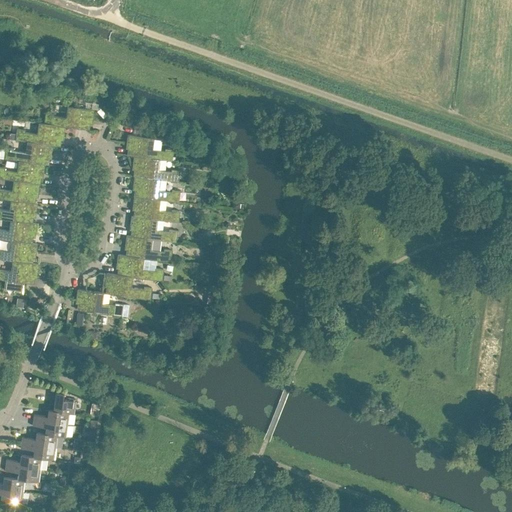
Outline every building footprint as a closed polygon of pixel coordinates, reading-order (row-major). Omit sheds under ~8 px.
[(68,106),(67,117),(54,115),(54,113),(47,112),(45,123),(64,126),(89,129),(89,128),(88,128),(89,120),(92,121),(93,109),(68,106)] [(11,133),(11,139),(16,140),(28,141),(53,144),(53,145),(60,145),(59,145),(61,137),(63,137),(64,126),(45,123),(39,122),(39,123),(38,133),(25,132),(25,130),(25,129),(18,128),(17,134),(11,133)] [(128,155),(135,155),(160,158),(160,159),(171,160),(173,149),(165,148),(166,148),(165,150),(153,149),(154,138),(154,137),(129,134),(127,146),(129,146),(128,154),(128,155)] [(1,146),(0,155),(0,157),(5,158),(19,160),(44,163),(44,164),(48,164),(48,163),(49,155),(51,156),(53,145),(53,144),(28,141),(26,152),(13,150),(14,148),(6,147),(1,146)] [(159,169),(160,159),(160,158),(135,155),(133,167),(136,167),(135,175),(134,175),(134,176),(135,176),(135,175),(161,179),(178,181),(179,170),(172,169),(172,171),(159,169)] [(0,177),(14,180),(14,179),(39,183),(40,183),(40,182),(39,182),(40,174),(43,175),(44,164),(44,163),(19,160),(18,171),(5,169),(5,167),(0,166),(0,177)] [(159,190),(161,179),(135,175),(135,176),(134,187),(136,187),(135,195),(135,196),(135,195),(160,199),(178,201),(180,190),(172,189),(172,191),(159,190)] [(38,194),(39,183),(14,179),(14,180),(13,190),(0,188),(0,186),(0,187),(0,186),(0,198),(11,199),(34,202),(35,194),(38,194)] [(159,210),(160,199),(135,195),(135,196),(134,207),(136,207),(135,215),(135,216),(158,219),(178,222),(179,210),(172,209),(172,210),(172,212),(159,210)] [(37,202),(34,202),(11,199),(10,210),(0,209),(0,218),(11,220),(11,219),(32,222),(33,214),(35,214),(37,202)] [(156,230),(158,219),(135,216),(135,215),(132,215),(131,227),(133,227),(132,235),(153,238),(175,241),(177,230),(169,229),(169,230),(169,231),(156,230)] [(36,222),(32,222),(11,219),(11,220),(10,230),(0,229),(0,238),(11,240),(31,242),(32,242),(32,234),(35,234),(36,222)] [(151,249),(153,238),(132,235),(127,234),(126,246),(128,247),(127,255),(144,257),(157,259),(170,261),(172,249),(164,248),(164,249),(164,251),(151,249)] [(0,258),(13,260),(32,262),(33,254),(35,254),(37,243),(32,242),(31,242),(11,240),(10,251),(0,249),(0,258)] [(119,253),(117,265),(120,266),(119,274),(133,276),(132,276),(162,280),(163,268),(156,267),(157,259),(144,257),(127,255),(119,253)] [(38,263),(32,262),(13,260),(12,271),(0,269),(0,278),(7,280),(6,288),(14,289),(14,291),(23,292),(24,284),(22,284),(22,282),(34,283),(33,283),(34,275),(37,275),(38,263)] [(131,287),(132,276),(133,276),(119,274),(107,272),(106,284),(108,284),(107,292),(107,293),(150,299),(152,287),(144,286),(144,287),(144,289),(131,287)] [(79,288),(77,300),(79,301),(78,309),(121,315),(127,316),(129,304),(123,303),(115,302),(115,303),(115,305),(102,303),(104,292),(104,293),(104,292),(79,288)] [(78,312),(76,324),(75,332),(78,333),(80,324),(83,325),(84,313),(78,312)] [(55,404),(54,410),(70,412),(75,413),(76,400),(64,399),(65,393),(51,391),(50,403),(55,404)] [(68,424),(70,412),(54,410),(49,409),(48,416),(34,414),(33,419),(68,424)] [(66,436),(68,424),(33,419),(32,425),(46,427),(46,433),(45,433),(58,435),(66,436)] [(56,447),(58,435),(45,433),(46,433),(37,432),(36,438),(22,436),(21,442),(56,447)] [(55,459),(56,447),(21,442),(21,448),(34,450),(34,456),(42,457),(55,459)] [(41,469),(42,457),(34,456),(21,454),(20,460),(6,459),(6,464),(41,469)] [(39,481),(41,469),(6,464),(5,470),(19,472),(18,478),(25,479),(39,481)] [(0,487),(24,491),(25,479),(18,478),(4,476),(3,483),(0,482),(0,487)] [(22,503),(24,491),(0,487),(0,493),(2,494),(1,500),(22,503)]
